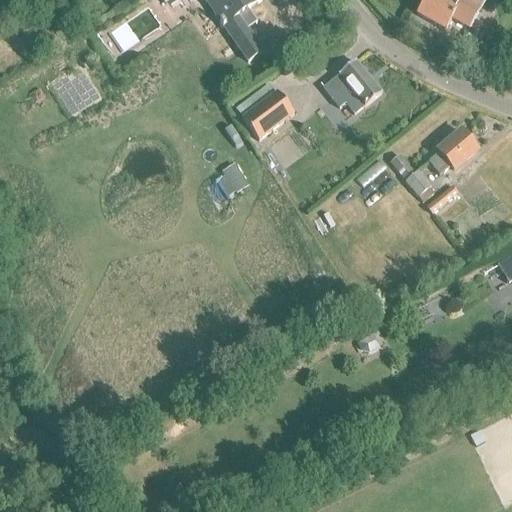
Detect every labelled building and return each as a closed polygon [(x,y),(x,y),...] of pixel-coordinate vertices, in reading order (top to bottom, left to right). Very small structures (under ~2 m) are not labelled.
[(201,0),(228,38),(247,65),(262,54),(247,32),(256,25),(247,13),(260,3),(258,0),(201,0)] [(441,0),(424,0),(414,18),(444,34),(450,23),(466,33),(485,0),(444,0),(444,1),(441,0)] [(338,79),(323,92),(338,111),(344,106),(353,118),(379,96),(354,65),(337,79),(338,79)] [(293,118),(279,98),(276,94),(274,96),(267,87),(234,112),(259,144),(293,118)] [(428,164),(439,177),(449,169),(452,173),(475,154),(459,134),(436,153),(438,156),(428,164)] [(388,166),(401,181),(410,173),(397,158),(388,166)] [(234,165),(222,173),(236,193),(247,186),(234,165)] [(415,174),(403,184),(416,200),(421,206),(433,197),(427,190),(428,189),(415,174)] [(426,210),(432,218),(457,196),(451,189),(426,210)] [(511,257),(496,266),(509,286),(511,283),(511,257)] [(366,339),(357,344),(362,352),(370,354),(379,349),(381,341),(376,333),(366,339)]
